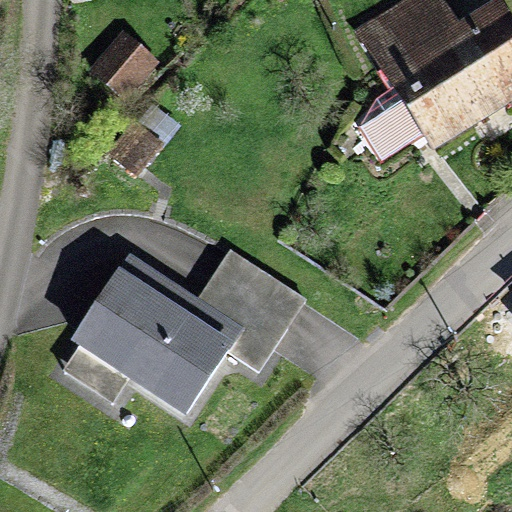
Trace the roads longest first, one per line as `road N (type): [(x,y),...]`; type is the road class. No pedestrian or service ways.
road 1 (residential): [(234,511),(511,238)]
road 2 (residential): [(0,284),(41,0)]
